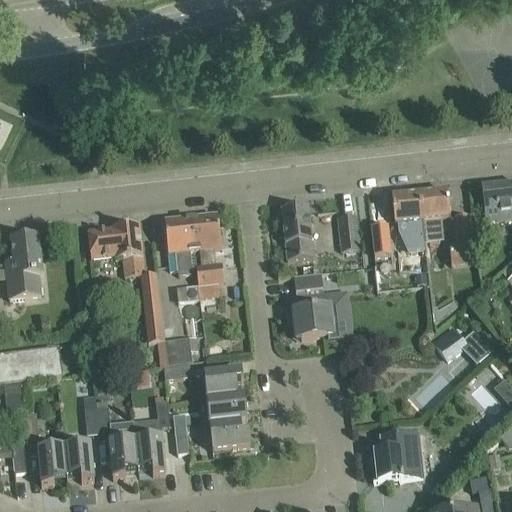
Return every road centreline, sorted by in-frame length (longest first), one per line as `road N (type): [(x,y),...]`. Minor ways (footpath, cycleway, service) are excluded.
road 1 (residential): [(162,511),(320,493),(333,478),(327,391),(311,376),(270,377),(243,186)]
road 2 (residential): [(243,186),(511,155)]
road 3 (tertiary): [(0,54),(109,39),(257,0)]
road 4 (residential): [(0,217),(243,186)]
